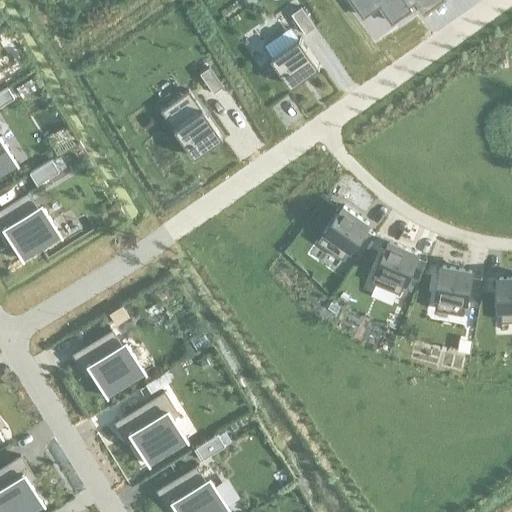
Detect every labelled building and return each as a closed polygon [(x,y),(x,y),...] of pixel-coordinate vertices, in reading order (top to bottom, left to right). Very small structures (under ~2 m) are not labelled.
[(354,0),(365,15),(381,4),(394,21),(413,8),(411,4),(417,0),(425,12),(441,0),(354,0)] [(308,16),(302,21),(309,31),(315,26),(308,16)] [(300,36),(272,56),(292,85),(320,65),(300,36)] [(208,66),(199,72),(212,91),(221,85),(208,66)] [(8,87),(0,91),(0,105),(14,97),(8,87)] [(195,99),(167,119),(192,155),(221,135),(195,99)] [(0,171),(15,162),(15,163),(17,162),(15,160),(0,136),(0,171)] [(50,159),(28,173),(35,185),(57,171),(50,159)] [(27,192),(0,208),(0,229),(3,228),(20,255),(19,256),(21,258),(22,257),(59,234),(59,235),(61,234),(59,231),(59,232),(44,208),(39,211),(27,192)] [(328,228),(319,241),(343,258),(369,222),(344,205),(337,215),(336,215),(327,228),(328,228)] [(373,281),(401,292),(408,275),(419,280),(427,260),(416,255),(418,251),(390,240),(385,252),(384,252),(378,266),(379,267),(373,281)] [(438,293),(435,308),(464,313),(472,270),(443,264),(441,277),(439,277),(437,293),(438,293)] [(501,321),(511,320),(511,276),(499,277),(500,290),(499,290),(500,306),(501,305),(501,321)] [(123,303),(109,311),(115,322),(129,313),(123,303)] [(111,329),(73,352),(82,368),(87,365),(104,392),(104,393),(105,395),(106,394),(143,371),(144,371),(145,371),(143,368),(143,369),(128,345),(123,348),(111,329)] [(181,361),(170,368),(175,374),(185,368),(181,361)] [(163,391),(115,421),(124,436),(129,433),(146,460),(145,461),(147,463),(148,462),(185,439),(185,440),(187,439),(185,436),(185,437),(171,415),(176,412),(163,391)] [(218,433),(195,446),(203,458),(225,444),(218,433)] [(20,454),(0,466),(0,511),(26,511),(42,503),(44,502),(42,500),(25,473),(30,470),(20,454)] [(195,465),(157,489),(166,504),(171,501),(177,511),(218,511),(227,507),(227,508),(229,507),(227,504),(226,505),(212,481),(207,484),(195,465)]
